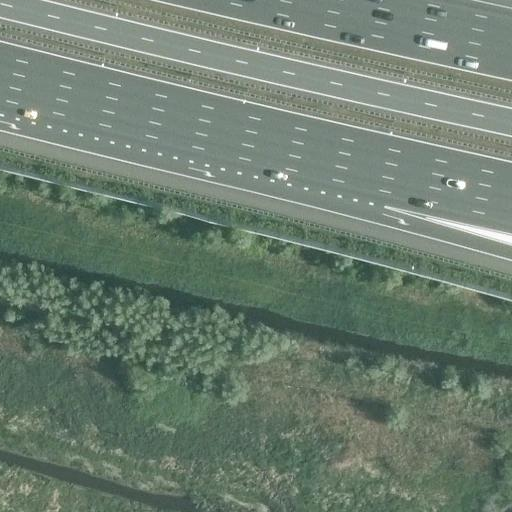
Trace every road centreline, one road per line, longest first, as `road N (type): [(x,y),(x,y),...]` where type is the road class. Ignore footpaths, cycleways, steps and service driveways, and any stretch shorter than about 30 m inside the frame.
road 1 (motorway): [(0,7),(511,124)]
road 2 (unknown): [(65,98),(160,180),(398,239)]
road 3 (motorway): [(0,82),(323,163)]
road 4 (motorway): [(511,48),(299,0)]
road 5 (motorway): [(323,163),(511,243)]
road 6 (motorway): [(323,163),(511,205)]
